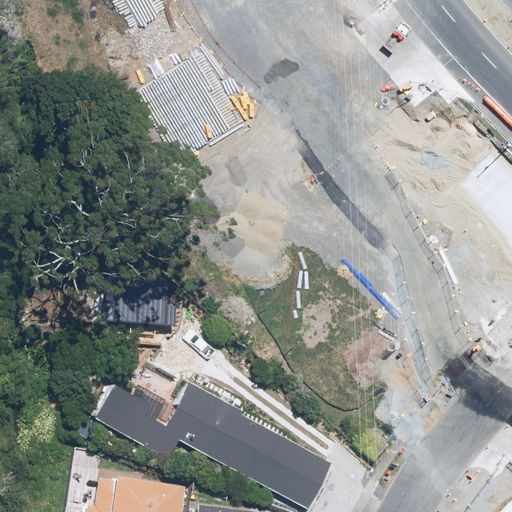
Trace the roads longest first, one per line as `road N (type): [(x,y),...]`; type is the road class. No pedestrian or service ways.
road 1 (primary): [(511,200),(386,52),(354,0)]
road 2 (residential): [(511,376),(449,444),(402,511)]
